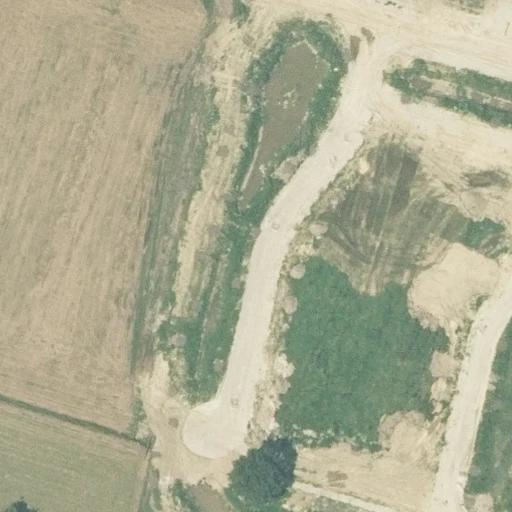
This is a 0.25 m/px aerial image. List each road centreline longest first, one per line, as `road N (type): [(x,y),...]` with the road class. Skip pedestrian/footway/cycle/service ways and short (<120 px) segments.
road 1 (residential): [(376,23),(340,135),(256,264),(224,409),(210,437)]
road 2 (residential): [(440,511),(484,329),(506,298)]
road 3 (unclassified): [(376,23),(511,58)]
